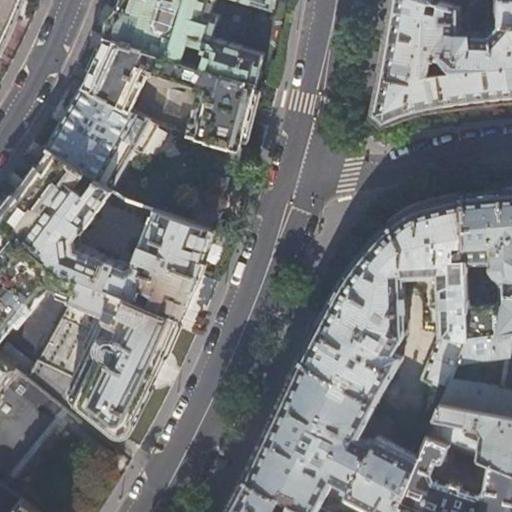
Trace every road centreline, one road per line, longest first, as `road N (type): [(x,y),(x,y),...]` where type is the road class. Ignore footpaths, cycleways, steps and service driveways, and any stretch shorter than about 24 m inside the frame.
road 1 (tertiary): [(153,511),(215,394),(301,173)]
road 2 (residential): [(511,144),(374,173),(301,173)]
road 3 (tertiary): [(301,173),(337,0)]
road 4 (residential): [(70,0),(36,82),(0,138)]
